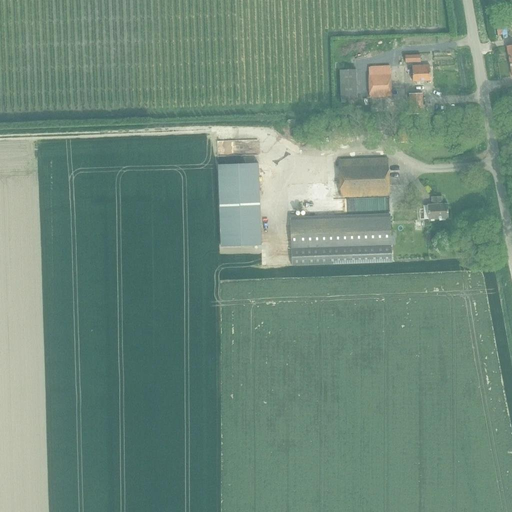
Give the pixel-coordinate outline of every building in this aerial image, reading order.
[(369,97),(391,96),(390,66),(368,67),(369,97)] [(429,66),(412,66),(413,81),(429,80),(429,66)] [(339,98),(356,97),(356,70),(338,70),(339,98)] [(410,115),(423,114),(422,93),(409,93),(410,115)] [(398,130),(398,142),(406,142),(406,130),(398,130)] [(387,160),(338,161),(339,197),(388,196),(387,160)] [(217,166),(219,246),(259,246),(258,165),(217,166)] [(447,205),(442,205),(442,197),(431,197),(431,205),(427,205),(427,219),(447,219),(447,205)] [(389,215),(289,217),(290,264),(390,262),(389,215)]
